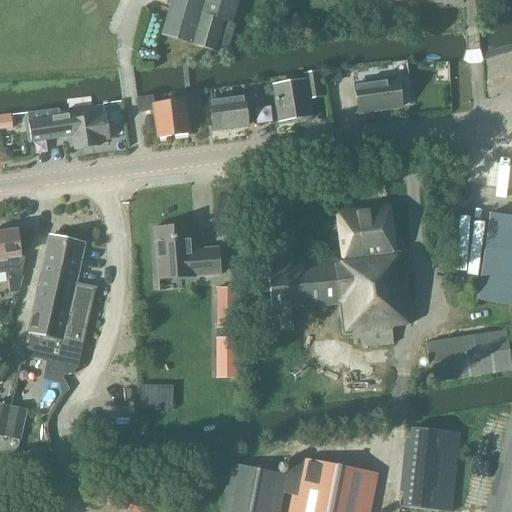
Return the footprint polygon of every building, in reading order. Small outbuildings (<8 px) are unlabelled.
[(175,0),(165,37),(226,54),(241,0),(175,0)] [(337,71),(326,71),(327,83),(337,83),(337,71)] [(321,73),(306,75),(306,81),(275,85),(280,122),(312,117),(310,100),(324,98),(321,73)] [(398,79),(354,85),(358,114),(402,107),(398,79)] [(153,95),(138,97),(140,112),(154,110),(158,139),(192,134),(189,112),(202,110),(199,91),(170,95),(171,102),(155,105),(153,95)] [(247,108),(259,106),(257,95),(212,100),(215,131),(249,127),(247,108)] [(59,110),(27,114),(32,143),(74,137),(76,150),(99,147),(98,140),(109,139),(105,115),(74,119),(73,115),(60,117),(59,110)] [(5,150),(0,150),(0,162),(12,162),(11,155),(5,150)] [(256,279),(263,336),(293,332),(292,309),(339,304),(343,335),(351,334),(352,339),(360,338),(361,347),(393,344),(391,327),(411,325),(403,252),(393,253),(387,208),(370,212),(370,208),(358,209),(358,212),(338,214),(343,258),(267,267),(268,278),(256,279)] [(511,215),(491,212),(477,299),(511,304),(511,215)] [(157,279),(220,275),(218,247),(195,249),(193,226),(153,229),(157,279)] [(0,274),(5,274),(21,279),(23,260),(20,259),(16,230),(0,232),(0,274)] [(51,236),(25,356),(47,361),(44,374),(55,377),(74,375),(76,367),(78,368),(96,287),(77,283),(86,243),(51,236)] [(237,289),(216,289),(216,329),(237,329),(237,289)] [(432,385),(511,372),(511,367),(506,331),(426,343),(432,385)] [(268,346),(269,362),(291,360),(290,344),(268,346)] [(141,408),(173,409),(174,385),(142,384),(141,408)] [(0,433),(22,439),(29,410),(0,403),(0,433)] [(511,511),(511,417),(487,511),(511,511)] [(411,429),(402,508),(438,511),(452,511),(460,434),(411,429)] [(293,496),(290,511),(369,511),(377,475),(292,459),(285,494),(293,496)] [(230,465),(220,511),(279,511),(286,476),(230,465)]
